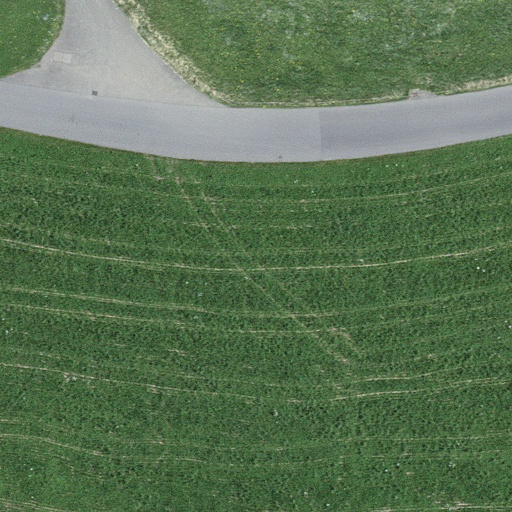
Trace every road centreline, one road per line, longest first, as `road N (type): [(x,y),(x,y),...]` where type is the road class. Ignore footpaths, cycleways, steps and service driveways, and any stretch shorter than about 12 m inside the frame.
road 1 (unclassified): [(0,104),(166,136),(257,139),(511,107)]
road 2 (track): [(89,0),(166,136)]
